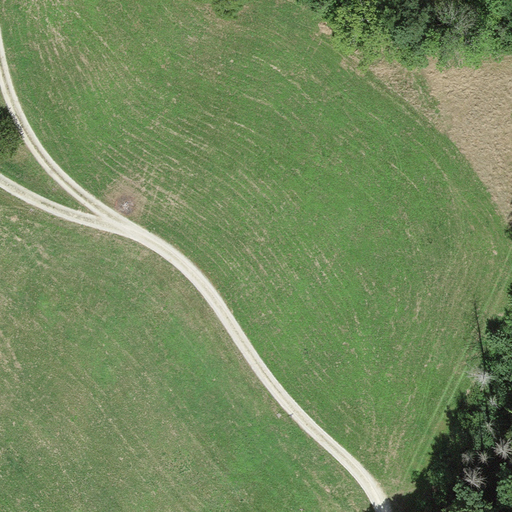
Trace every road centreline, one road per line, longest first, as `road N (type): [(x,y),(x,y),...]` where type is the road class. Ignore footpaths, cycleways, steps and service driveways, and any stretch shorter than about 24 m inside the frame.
road 1 (track): [(385,511),(369,484),(280,393),(192,272),(50,166),(22,125),(0,55)]
road 2 (track): [(120,224),(63,212),(0,179)]
